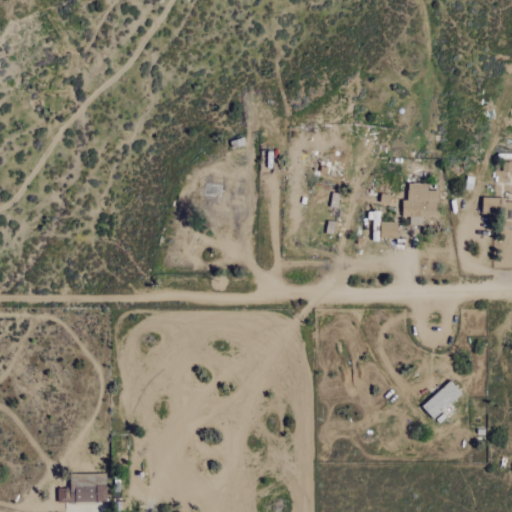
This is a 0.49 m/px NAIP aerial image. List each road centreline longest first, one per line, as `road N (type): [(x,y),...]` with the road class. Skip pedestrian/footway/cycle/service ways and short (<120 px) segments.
road 1 (residential): [(0,295),(511,292)]
road 2 (track): [(434,292),(380,332),(383,364),(402,392)]
